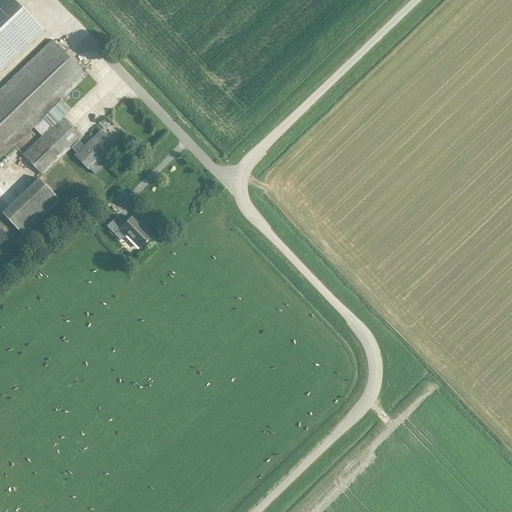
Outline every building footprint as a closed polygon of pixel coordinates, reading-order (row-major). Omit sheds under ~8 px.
[(14,0),(0,0),(0,69),(43,29),(14,0)] [(61,13),(51,0),(24,0),(43,26),(61,13)] [(87,76),(53,40),(0,89),(0,158),(33,127),(42,137),(23,155),(42,175),(71,147),(79,140),(82,137),(63,117),(53,126),(44,116),(87,76)] [(102,115),(97,120),(114,138),(119,133),(102,115)] [(88,169),(95,175),(106,164),(100,158),(112,146),(100,133),(85,147),(79,140),(71,147),(78,154),(76,156),(88,169)] [(0,205),(0,216),(15,234),(55,201),(34,177),(0,205)] [(124,224),(117,217),(107,226),(120,240),(126,235),(139,248),(145,243),(146,244),(147,242),(147,241),(152,236),(144,227),(142,228),(132,217),(124,224)] [(0,249),(10,240),(0,228),(0,249)]
